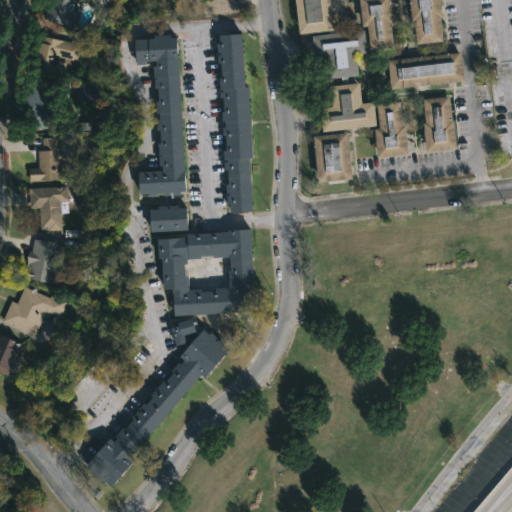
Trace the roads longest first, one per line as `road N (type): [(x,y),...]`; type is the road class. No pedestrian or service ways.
road 1 (residential): [(268,0),(286,142),(288,308),(259,378),(226,404),(136,511)]
road 2 (residential): [(511,188),(286,217)]
road 3 (secondary): [(511,395),(418,511)]
road 4 (tertiary): [(86,511),(0,424)]
